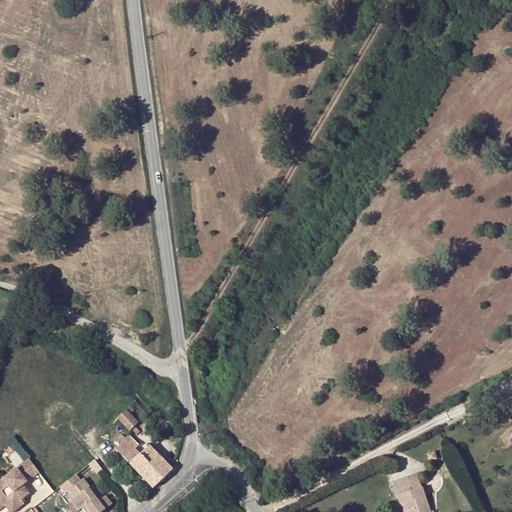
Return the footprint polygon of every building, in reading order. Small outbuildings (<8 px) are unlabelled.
[(130,407),(118,419),(130,431),(138,424),(130,415),(134,410),(130,406),(130,407)] [(115,449),(153,489),(172,470),(149,446),(141,454),(135,449),(139,445),(129,436),(125,439),(121,435),(115,440),(120,445),(115,449)] [(90,460),(85,464),(93,473),(98,469),(93,463),(90,460)] [(0,503),(6,499),(12,507),(21,500),(29,494),(26,491),(19,493),(23,486),(38,473),(28,461),(20,467),(18,465),(14,469),(16,471),(0,482),(0,503)] [(63,486),(74,477),(72,475),(68,479),(57,488),(58,490),(63,486)] [(82,505),(87,511),(98,511),(104,508),(107,504),(101,496),(94,501),(83,489),(85,487),(79,479),(77,481),(74,477),(63,486),(58,490),(62,494),(64,492),(71,486),(77,493),(70,499),(67,501),(76,511),(78,508),(82,505)] [(411,499),(415,511),(434,511),(426,484),(402,492),(404,501),(411,499)] [(71,486),(64,492),(70,499),(77,493),(71,486)] [(0,510),(5,506),(9,511),(14,511),(24,504),(21,500),(12,507),(6,499),(0,503),(0,510)] [(415,511),(411,499),(404,501),(408,511),(415,511)]
